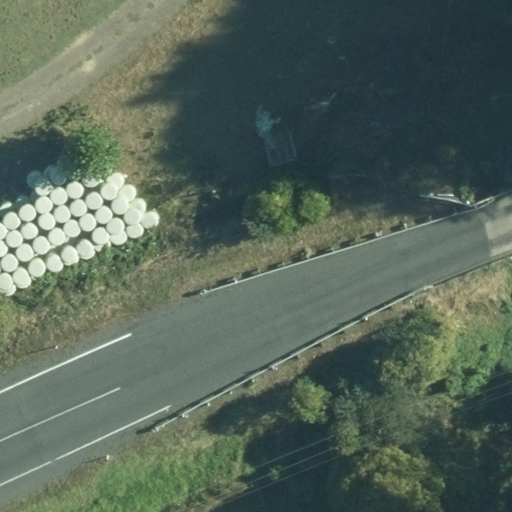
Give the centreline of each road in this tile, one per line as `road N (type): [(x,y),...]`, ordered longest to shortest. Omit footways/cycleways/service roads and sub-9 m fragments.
road 1 (unclassified): [(0,440),(511,220)]
road 2 (track): [(170,0),(103,68),(0,120)]
